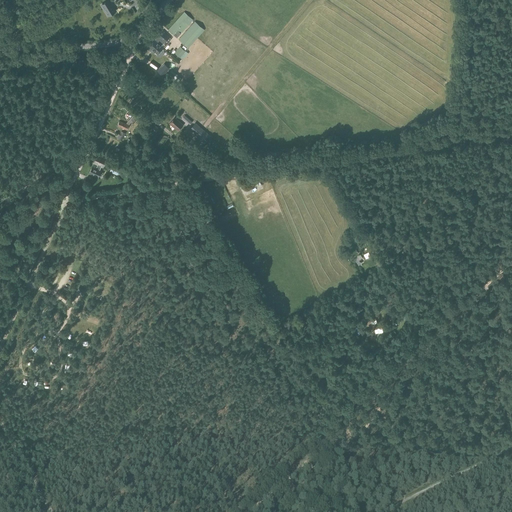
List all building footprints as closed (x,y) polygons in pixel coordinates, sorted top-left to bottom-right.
[(116,11),(113,7),(114,7),(112,4),(109,0),(101,5),(104,9),(103,9),(105,12),(108,15),(116,11)] [(126,11),(119,14),(122,22),(129,18),(126,11)] [(193,20),(184,12),(168,30),(177,37),(193,20)] [(204,30),(195,21),(179,39),(188,48),(204,30)] [(164,42),(169,37),(162,31),(158,36),(154,40),(161,46),(164,42)] [(149,46),(157,54),(163,48),(154,40),(149,46)] [(167,48),(171,44),(167,40),(163,44),(167,48)] [(186,51),(179,45),(174,51),(180,57),(186,51)] [(163,76),(169,69),(164,64),(158,71),(163,76)] [(136,113),(128,122),(130,123),(131,122),(133,123),(139,116),(136,113)] [(175,118),(170,124),(178,131),(183,125),(175,118)] [(129,125),(119,121),(117,125),(127,129),(129,125)] [(146,125),(154,132),(158,128),(150,121),(146,125)] [(440,130),(439,123),(424,125),(425,133),(440,130)] [(195,124),(191,129),(200,137),(197,141),(202,145),(209,136),(195,124)] [(117,137),(122,140),(125,133),(121,131),(120,134),(119,134),(117,137)] [(94,163),(98,165),(101,166),(103,167),(107,158),(98,155),(94,163)] [(114,163),(111,169),(110,172),(117,175),(118,172),(120,166),(114,163)] [(100,170),(101,166),(98,165),(96,169),(92,167),(90,173),(99,177),(101,171),(100,170)] [(258,178),(252,181),(243,185),(246,191),(261,184),(258,178)] [(83,284),(77,293),(82,296),(88,287),(83,284)]
